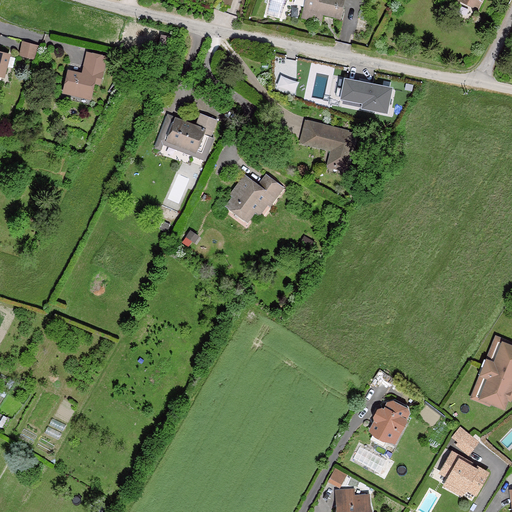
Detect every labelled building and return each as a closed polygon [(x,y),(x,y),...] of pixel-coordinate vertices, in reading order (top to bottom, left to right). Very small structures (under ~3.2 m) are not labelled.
[(307,0),(304,15),(319,19),(321,11),(339,16),(343,0),(307,0)] [(481,0),(460,0),(477,8),(481,0)] [(170,37),(161,35),(159,47),(168,48),(170,37)] [(23,43),(20,55),(37,59),(40,47),(23,43)] [(83,75),(68,72),(64,92),(89,98),(93,82),(101,83),(106,58),(87,54),(83,75)] [(299,81),(281,74),(277,85),(295,92),(299,81)] [(337,96),(343,97),(347,80),(341,79),(337,96)] [(359,83),(347,80),(343,97),(343,98),(366,102),(365,107),(385,112),(386,107),(388,107),(392,89),(372,85),(370,85),(359,83)] [(202,116),(197,129),(203,131),(204,129),(214,132),(218,121),(202,116)] [(197,129),(168,118),(163,135),(170,138),(170,140),(197,150),(203,134),(212,138),(214,132),(204,129),(203,131),(197,129)] [(321,124),(306,120),(302,134),(311,136),(309,143),(334,150),(330,166),(346,170),(354,136),(320,128),(321,124)] [(301,141),(309,143),(311,136),(302,134),(301,141)] [(261,190),(269,179),(266,176),(257,187),(261,190)] [(281,188),(269,179),(261,190),(257,187),(245,178),(237,188),(240,190),(228,207),(245,219),(252,210),(260,199),(266,203),(268,204),(281,188)] [(257,214),(266,203),(260,199),(252,210),(257,214)] [(198,237),(190,232),(187,236),(194,242),(198,237)] [(488,404),(490,401),(480,397),(488,377),(482,375),(489,359),(495,362),(503,342),(511,346),(511,345),(511,341),(495,335),(470,397),(488,404)] [(511,346),(503,342),(495,362),(489,359),(482,375),(488,377),(480,397),(490,401),(502,406),(509,389),(511,390),(511,389),(511,346)] [(373,430),(391,440),(397,427),(399,428),(407,412),(406,408),(393,401),(389,402),(385,410),(382,408),(379,409),(375,416),(376,419),(372,427),(373,430)] [(459,428),(453,436),(459,442),(458,444),(468,453),(477,443),(459,428)] [(466,487),(475,492),(487,472),(477,467),(476,469),(464,462),(466,460),(452,452),(441,471),(450,476),(445,484),(462,494),(466,487)] [(335,471),(330,480),(335,483),(340,486),(345,477),(335,471)] [(351,490),(335,491),(337,507),(338,511),(370,511),(368,503),(367,495),(352,496),(351,490)]
